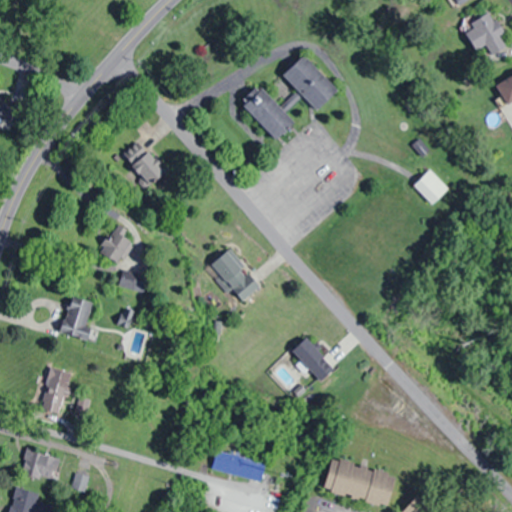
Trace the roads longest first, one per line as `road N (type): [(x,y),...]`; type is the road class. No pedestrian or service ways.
road 1 (residential): [(115,61),(349,323)]
road 2 (secondary): [(171,0),(54,135),(0,240)]
road 3 (residential): [(349,323),(511,496)]
